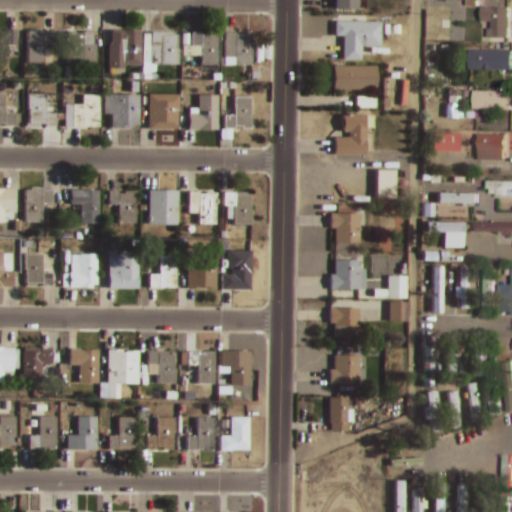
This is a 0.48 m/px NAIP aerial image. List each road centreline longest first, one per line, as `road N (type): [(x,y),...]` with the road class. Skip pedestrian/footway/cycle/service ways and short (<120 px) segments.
road 1 (tertiary): [(276,511),(287,0)]
road 2 (residential): [(284,161),(0,158)]
road 3 (residential): [(281,322),(0,316)]
road 4 (residential): [(277,484),(0,477)]
road 5 (residential): [(287,2),(17,0)]
